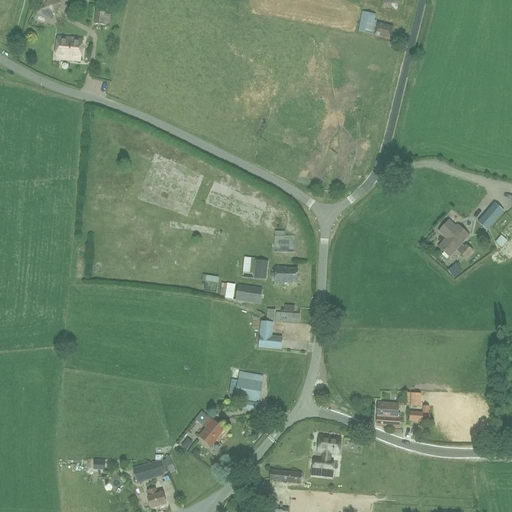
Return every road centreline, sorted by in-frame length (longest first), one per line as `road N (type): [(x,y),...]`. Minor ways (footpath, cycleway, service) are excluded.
road 1 (tertiary): [(331,217),(147,117),(0,59)]
road 2 (unclassified): [(422,0),(377,171),(331,217)]
road 3 (tertiary): [(511,454),(413,448),(327,412),(303,411)]
road 4 (tertiary): [(303,411),(331,217)]
road 5 (tertiary): [(208,511),(303,411)]
